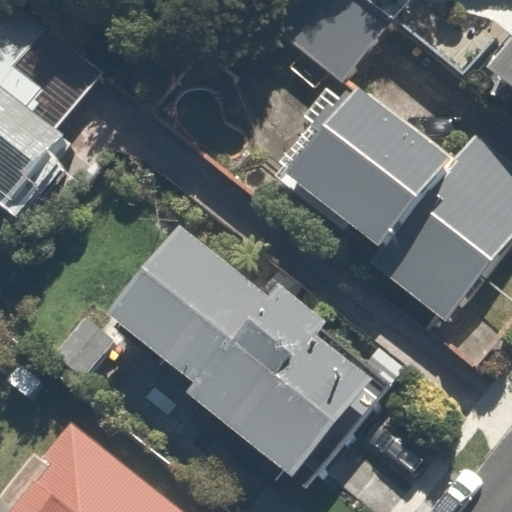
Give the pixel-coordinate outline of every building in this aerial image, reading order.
[(511,239),(511,128),(342,0),(299,0),(272,36),(332,81),(301,122),(311,130),(279,172),(378,247),(362,267),(444,329),(511,239)] [(511,19),(511,0),(372,0),(463,78),(511,19)] [(0,2),(0,211),(9,202),(12,205),(68,145),(29,108),(37,99),(15,78),(46,46),(0,2)] [(511,54),(491,82),(511,98),(511,54)] [(290,485),(375,379),(171,214),(98,304),(195,383),(183,398),(290,485)] [(184,511),(70,426),(4,511),(184,511)]
